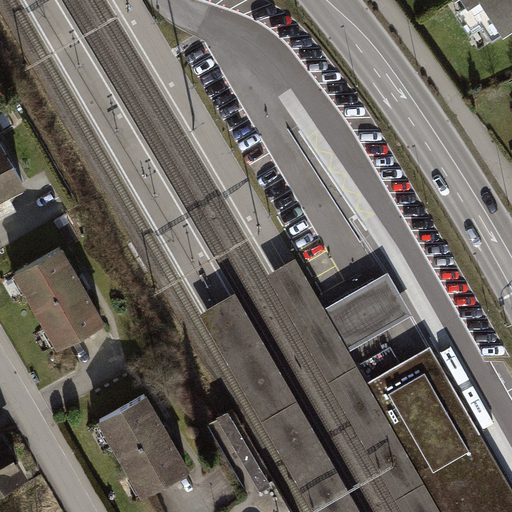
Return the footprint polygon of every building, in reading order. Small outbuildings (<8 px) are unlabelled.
[(511,0),(466,0),(492,39),(511,26),(511,0)] [(0,142),(0,200),(26,186),(0,142)] [(60,247),(13,274),(56,348),(103,321),(60,247)] [(269,272),(406,511),(442,511),(368,383),(367,381),(349,350),(325,306),(296,256),(269,272)] [(349,350),(413,313),(389,270),(325,306),(349,350)] [(318,511),(360,511),(236,294),(202,312),(318,511)] [(511,511),(511,486),(431,344),(367,381),(368,383),(422,353),(496,481),(442,511),(511,511)] [(496,481),(422,353),(368,383),(442,511),(471,495),(496,481)] [(145,395),(98,422),(141,495),(187,468),(145,395)] [(232,409),(217,418),(260,491),(275,482),(232,409)] [(0,495),(29,478),(2,433),(0,434),(0,495)]
